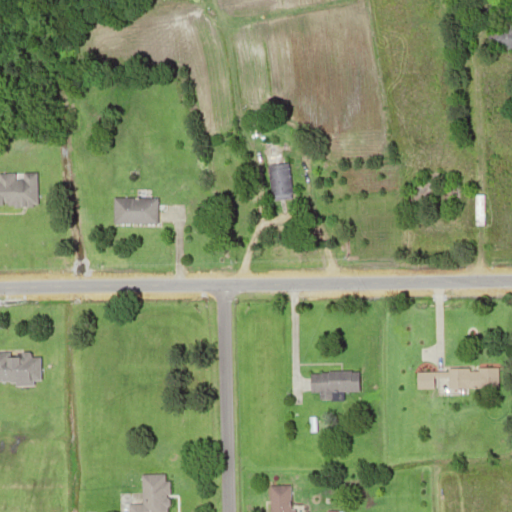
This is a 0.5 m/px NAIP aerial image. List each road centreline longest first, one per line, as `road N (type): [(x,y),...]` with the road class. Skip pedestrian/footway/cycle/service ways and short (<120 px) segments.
road 1 (residential): [(0,289),(511,280)]
road 2 (residential): [(221,287),(224,511)]
